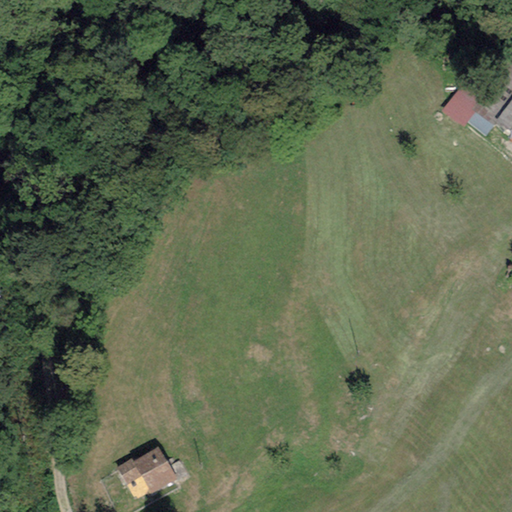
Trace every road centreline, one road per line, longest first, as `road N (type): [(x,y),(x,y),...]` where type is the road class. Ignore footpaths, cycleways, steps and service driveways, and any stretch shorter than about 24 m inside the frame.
road 1 (track): [(56,350),(67,151),(0,34)]
road 2 (track): [(73,511),(56,350)]
